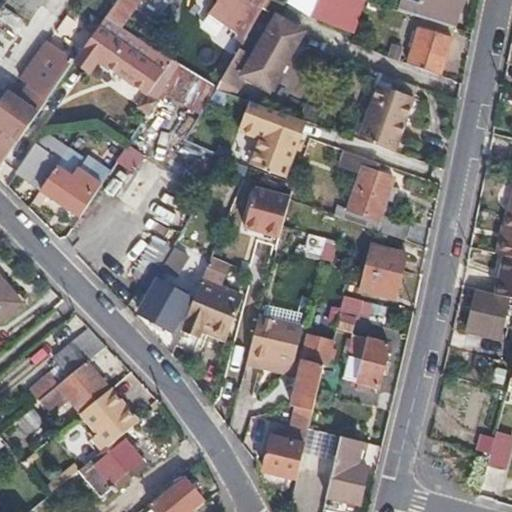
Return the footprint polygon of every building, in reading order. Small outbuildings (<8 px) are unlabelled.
[(136,0),(116,0),(106,15),(119,24),(136,0)] [(214,0),(220,4),(211,17),(245,42),(263,12),(269,0),(214,0)] [(269,0),(263,12),(275,20),(291,30),(294,32),(300,21),(283,8),(272,0),(269,0)] [(285,0),(283,8),(300,21),(311,24),(319,0),(285,0)] [(335,1),(331,0),(319,0),(311,24),(337,32),(341,19),(331,16),(335,1)] [(403,0),(399,14),(417,18),(422,1),(418,0),(403,0)] [(418,0),(422,1),(417,18),(455,27),(463,0),(418,0)] [(359,9),(352,7),(346,26),(354,28),(359,9)] [(245,42),(220,86),(238,95),(253,103),(294,32),(291,30),(275,20),(263,12),(245,42)] [(119,24),(106,15),(105,17),(93,33),(78,54),(93,65),(98,58),(152,93),(172,61),(119,24)] [(407,66),(438,76),(450,38),(419,27),(412,51),(407,66)] [(412,51),(398,47),(394,61),(407,66),(412,51)] [(42,49),(15,87),(26,95),(42,106),(48,96),(69,68),(42,49)] [(78,54),(73,61),(88,72),(93,65),(78,54)] [(360,141),(395,153),(414,99),(411,98),(415,87),(382,77),(360,141)] [(244,103),(215,94),(204,114),(218,118),(240,126),(247,104),(244,103)] [(6,95),(0,103),(0,165),(42,106),(26,95),(19,105),(6,95)] [(260,109),(247,104),(240,126),(240,127),(252,131),(260,133),(263,141),(255,168),(263,171),(286,178),(300,138),(292,136),(298,121),(267,111),(260,109)] [(305,123),(298,121),(292,136),(300,138),(305,123)] [(35,143),(15,171),(79,216),(93,196),(102,182),(80,167),(83,163),(44,134),(38,144),(35,143)] [(141,159),(125,148),(115,163),(132,173),(141,159)] [(339,169),(359,176),(362,169),(373,173),(377,163),(344,152),(339,169)] [(344,220),(405,240),(409,226),(381,216),(392,179),(373,173),(362,169),(359,176),(348,209),(344,220)] [(290,203),(291,201),(256,192),(246,230),(260,234),(262,228),(282,234),(283,230),(290,203)] [(500,229),(495,254),(511,257),(511,194),(505,229),(500,229)] [(336,205),(332,217),(344,220),(348,209),(336,205)] [(213,260),(228,267),(230,262),(239,265),(250,242),(227,231),(213,260)] [(304,251),(319,254),(322,238),(306,235),(304,251)] [(406,256),(372,246),(360,287),(393,296),(406,256)] [(150,266),(138,286),(149,292),(138,312),(170,330),(189,299),(156,280),(160,274),(168,279),(183,256),(173,249),(159,271),(150,266)] [(226,271),(228,267),(213,260),(208,273),(217,277),(221,269),(226,271)] [(0,277),(2,276),(0,273),(0,316),(19,301),(0,278),(0,277)] [(203,280),(201,284),(239,301),(241,297),(203,280)] [(201,284),(174,345),(189,351),(199,331),(200,327),(222,337),(239,301),(201,284)] [(507,297),(475,290),(467,331),(499,338),(507,297)] [(340,303),(341,298),(328,294),(326,300),(340,303)] [(352,320),(337,316),(334,328),(349,332),(352,320)] [(255,329),(242,377),(259,379),(260,375),(289,375),(294,371),(304,332),(273,322),(271,328),(255,329)] [(200,327),(199,331),(221,341),(222,337),(200,327)] [(298,406),(309,409),(313,410),(331,340),(304,332),(294,371),(286,403),(292,404),(298,406)] [(357,382),(369,385),(376,387),(387,344),(354,335),(343,378),(357,382)] [(38,400),(85,360),(71,344),(51,359),(57,366),(30,390),(38,400)] [(109,389),(85,360),(38,400),(50,413),(66,401),(79,415),(109,389)] [(368,390),(369,385),(357,382),(356,387),(368,390)] [(127,431),(137,423),(109,389),(79,415),(97,435),(92,440),(102,452),(120,437),(127,431)] [(501,408),(511,410),(511,392),(505,391),(501,408)] [(261,473),(295,481),(302,451),(308,429),(313,410),(309,409),(298,406),(294,426),(299,427),(295,444),(270,439),(261,473)] [(43,425),(31,410),(15,423),(27,438),(43,425)] [(495,424),(480,477),(496,481),(510,428),(495,424)] [(144,467),(120,437),(102,452),(89,463),(115,492),(144,467)] [(339,437),(324,497),(357,505),(367,467),(354,464),(349,462),(351,454),(356,455),(359,441),(339,437)] [(191,511),(202,503),(180,478),(150,504),(157,511),(191,511)]
